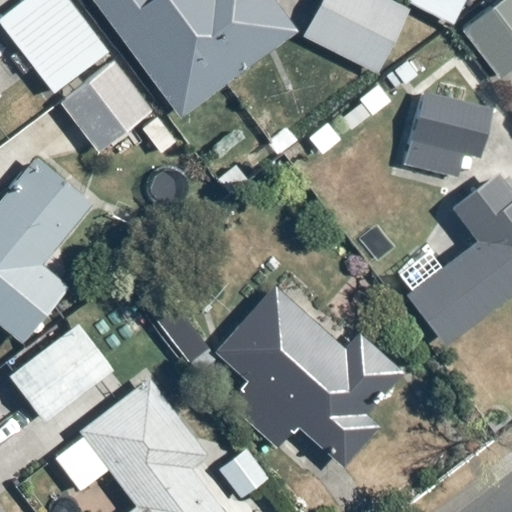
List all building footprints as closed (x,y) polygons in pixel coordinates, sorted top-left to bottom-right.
[(0,19),(52,89),(108,47),(72,0),(14,0),(0,11),(0,19)] [(99,0),(182,113),(299,26),(279,0),(99,0)] [(408,5),(397,0),(317,0),(303,30),(376,67),(408,5)] [(462,0),(412,0),(453,20),(462,0)] [(511,62),(511,0),(490,0),(458,25),(497,74),(511,62)] [(97,147),(133,120),(160,156),(179,142),(149,102),(113,54),(58,95),(97,147)] [(485,104),(417,84),(394,160),(448,176),(456,147),(471,152),(485,104)] [(95,201),(38,149),(0,190),(0,320),(19,338),(68,284),(41,260),(95,201)] [(511,158),(453,202),(479,237),(444,262),(431,245),(394,272),(445,340),(511,290),(511,158)] [(165,284),(137,305),(174,357),(203,337),(165,284)] [(283,311),(266,294),(215,344),(247,378),(229,395),(275,442),(299,418),(342,462),(379,425),(364,409),(401,373),(360,330),(347,343),(300,294),(283,311)] [(114,364),(78,317),(10,370),(46,417),(114,364)] [(205,450),(147,376),(52,450),(80,486),(110,464),(139,501),(125,511),(236,511),(195,459),(205,450)] [(251,443),(217,469),(238,498),(272,472),(251,443)]
